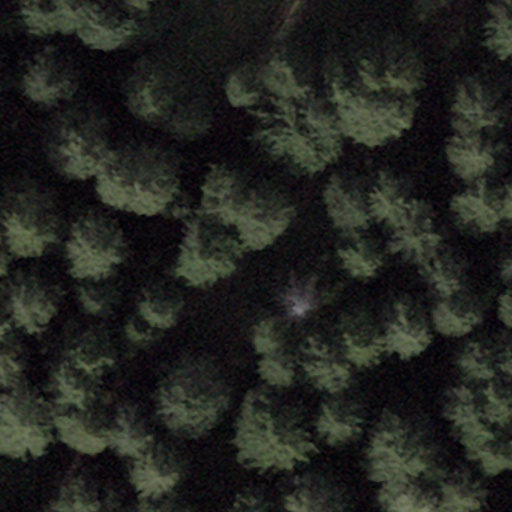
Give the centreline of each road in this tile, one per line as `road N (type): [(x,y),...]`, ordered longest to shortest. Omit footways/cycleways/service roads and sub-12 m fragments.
road 1 (track): [(486,0),(329,146),(176,308),(59,511)]
road 2 (track): [(211,271),(175,511)]
